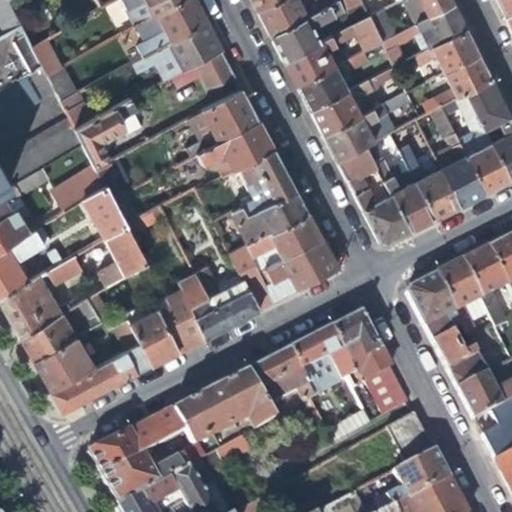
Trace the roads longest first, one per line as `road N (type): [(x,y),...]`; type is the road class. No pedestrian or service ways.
road 1 (residential): [(49,443),(366,281)]
road 2 (residential): [(217,0),(366,281)]
road 3 (residential): [(489,511),(366,281)]
road 4 (residential): [(366,281),(511,204)]
